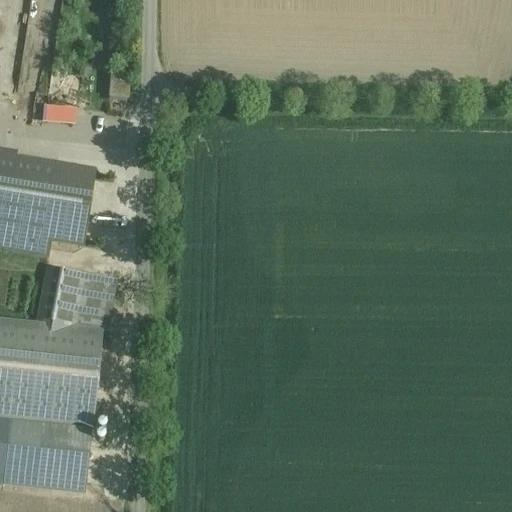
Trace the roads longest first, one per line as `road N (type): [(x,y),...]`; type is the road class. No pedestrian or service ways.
road 1 (unclassified): [(140,511),(149,0)]
road 2 (track): [(148,92),(511,99)]
